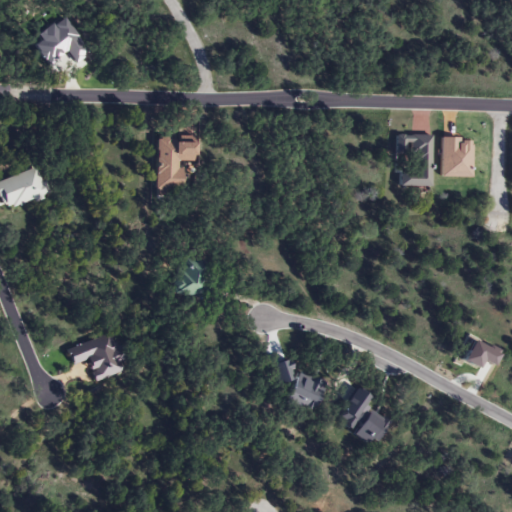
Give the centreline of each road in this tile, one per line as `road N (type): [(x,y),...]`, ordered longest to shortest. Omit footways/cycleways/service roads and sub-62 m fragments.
road 1 (residential): [(0,91),(511,105)]
road 2 (residential): [(511,422),(362,342),(261,318)]
road 3 (residential): [(0,283),(53,396)]
